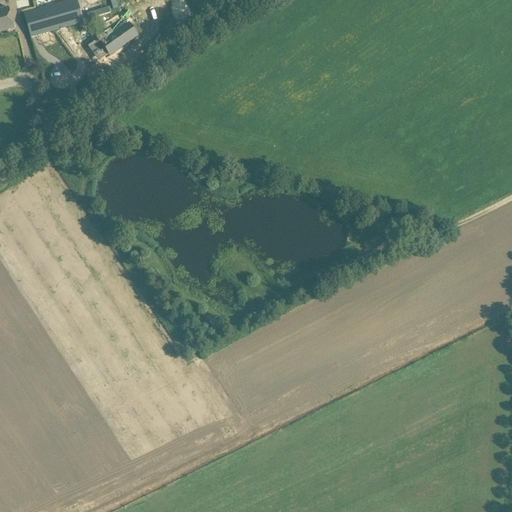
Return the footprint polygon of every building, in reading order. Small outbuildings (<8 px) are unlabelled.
[(124,12),(121,2),(120,0),(68,0),(24,13),(31,38),(124,12)] [(0,9),(0,32),(15,28),(8,7),(0,9)] [(99,37),(87,45),(92,53),(102,45),(108,53),(111,51),(112,52),(113,51),(114,53),(138,36),(129,24),(103,43),(99,37)] [(76,34),(64,43),(74,55),(68,60),(74,68),(71,71),(78,80),(99,62),(76,34)] [(140,133),(126,129),(124,137),(138,141),(140,133)]
